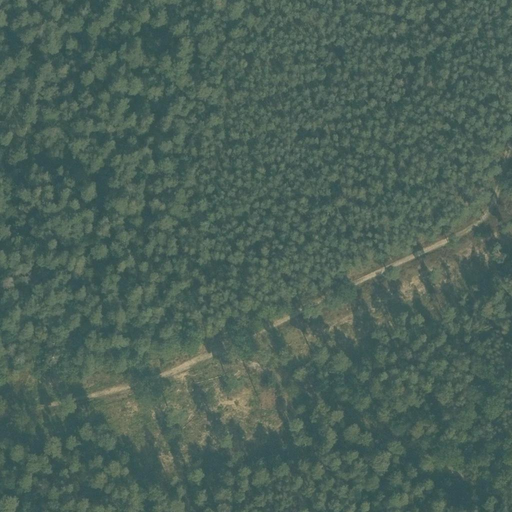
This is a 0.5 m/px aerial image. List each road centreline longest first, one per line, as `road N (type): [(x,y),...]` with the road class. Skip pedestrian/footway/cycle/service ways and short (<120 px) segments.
road 1 (track): [(511,146),(497,202),(448,234),(172,375),(0,415)]
road 2 (track): [(229,346),(439,469)]
